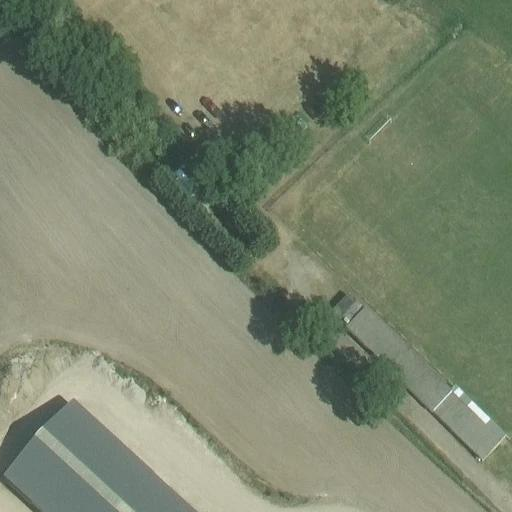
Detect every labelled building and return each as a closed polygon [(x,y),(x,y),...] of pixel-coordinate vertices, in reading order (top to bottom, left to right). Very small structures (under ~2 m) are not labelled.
[(276,167),(257,181),(263,188),(282,174),(276,167)] [(212,189),(205,196),(222,213),(229,206),(212,189)] [(229,216),(223,222),(258,256),(264,250),(229,216)] [(348,298),(331,315),(347,330),(346,332),(482,464),(506,440),(455,390),(450,395),(365,312),(364,313),(348,298)] [(33,511),(186,511),(73,407),(3,483),(33,511)]
